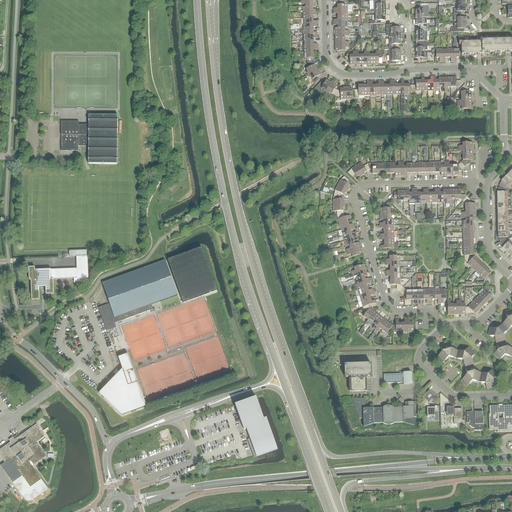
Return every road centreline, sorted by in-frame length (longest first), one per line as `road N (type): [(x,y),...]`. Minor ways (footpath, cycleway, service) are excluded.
road 1 (primary): [(305,416),(238,208),(208,0)]
road 2 (primary): [(197,0),(215,158),(264,333)]
road 3 (residential): [(487,182),(367,182),(353,199),(386,303),(428,311),(444,327)]
road 4 (secondary): [(159,494),(395,467)]
road 5 (primary): [(476,459),(329,455),(305,416)]
road 6 (primary): [(345,511),(342,494),(351,484),(499,466)]
road 7 (unclassified): [(110,446),(91,409),(9,331),(0,311)]
road 8 (residential): [(408,69),(350,75),(332,67),(323,0)]
road 9 (primary): [(264,333),(267,380),(179,411)]
road 10 (primary): [(185,416),(270,387),(299,426)]
